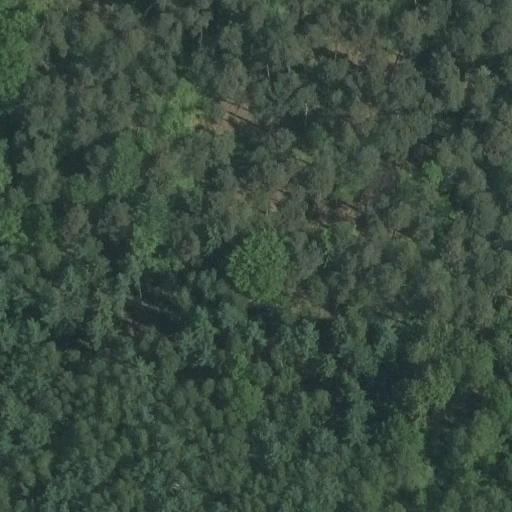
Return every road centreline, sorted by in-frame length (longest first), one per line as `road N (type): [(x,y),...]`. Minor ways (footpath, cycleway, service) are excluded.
road 1 (track): [(511,364),(0,256)]
road 2 (track): [(363,511),(511,113)]
